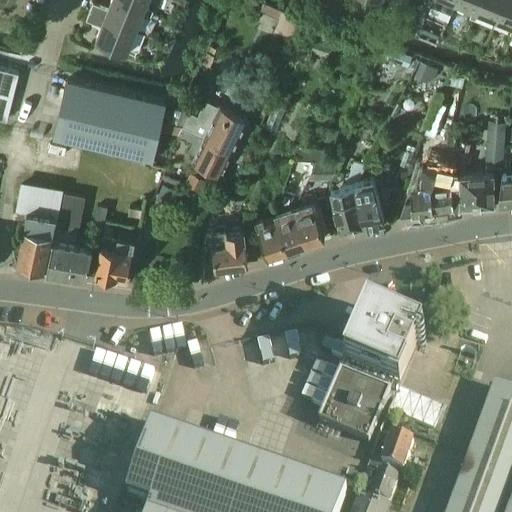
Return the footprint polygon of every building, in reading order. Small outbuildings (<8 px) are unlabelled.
[(145,16),(148,10),(144,9),(143,11),(118,0),(111,0),(108,8),(93,2),(89,11),(135,30),(142,14),(145,16)] [(118,0),(143,11),(144,9),(147,0),(118,0)] [(432,0),(431,4),(451,12),(456,1),(456,0),(432,0)] [(472,12),(477,14),(479,10),(476,9),(480,0),(456,0),(456,1),(474,8),(472,12)] [(480,0),(476,9),(479,10),(496,17),(503,0),(480,0)] [(511,27),(511,28),(511,0),(503,0),(496,17),(511,23),(511,27)] [(128,47),(135,30),(89,11),(86,20),(101,26),(96,38),(135,54),(136,50),(128,47)] [(0,66),(0,117),(6,119),(18,71),(0,66)] [(166,101),(66,78),(52,138),(152,161),(166,101)] [(189,113),(184,125),(207,136),(205,138),(233,150),(243,128),(242,128),(246,119),(219,106),(218,107),(205,101),(197,117),(189,113)] [(490,117),(486,160),(503,161),(507,119),(490,117)] [(184,125),(179,137),(193,143),(189,150),(195,152),(195,153),(192,160),(221,174),(225,167),(233,150),(205,138),(207,136),(184,125)] [(317,160),(308,179),(333,179),(339,161),(317,160)] [(412,215),(433,212),(433,188),(438,171),(420,166),(415,188),(410,188),(411,200),(405,200),(404,206),(400,215),(412,215)] [(433,212),(459,210),(459,174),(438,171),(433,188),(433,212)] [(191,172),(186,184),(201,191),(207,180),(191,172)] [(459,173),(459,174),(459,210),(494,208),(495,172),(459,173)] [(498,207),(511,205),(511,172),(502,174),(498,207)] [(356,181),(364,228),(385,224),(377,190),(374,178),(356,181)] [(20,188),(16,209),(27,210),(26,216),(16,267),(44,272),(46,272),(86,279),(86,277),(92,246),(77,243),(86,195),(63,191),(63,188),(21,180),(20,188)] [(364,228),(356,181),(354,181),(354,183),(330,187),(333,202),(341,233),(364,228)] [(300,204),(293,206),(306,244),(325,237),(311,196),(299,200),(300,204)] [(276,219),(287,250),(306,244),(293,206),(274,213),(276,219)] [(268,257),(287,250),(276,219),(266,222),(264,216),(255,219),(268,257)] [(227,225),(227,223),(214,225),(212,230),(215,267),(248,264),(247,260),(258,259),(256,239),(247,240),(245,227),(243,227),(243,228),(228,230),(228,228),(225,229),(225,226),(227,225)] [(101,241),(95,278),(109,281),(110,277),(126,280),(132,247),(134,237),(118,234),(116,244),(110,243),(112,233),(103,231),(101,241)] [(353,344),(319,424),(369,445),(391,394),(397,396),(424,333),(423,332),(430,316),(417,311),(409,327),(396,321),(368,309),(366,314),(355,341),(353,344)] [(511,511),(511,394),(495,389),(449,511),(511,511)] [(339,511),(346,493),(152,425),(127,497),(151,506),(149,511),(339,511)] [(414,444),(392,437),(381,467),(403,474),(414,444)] [(378,475),(369,472),(353,511),(388,511),(390,506),(399,479),(379,472),(378,475)]
